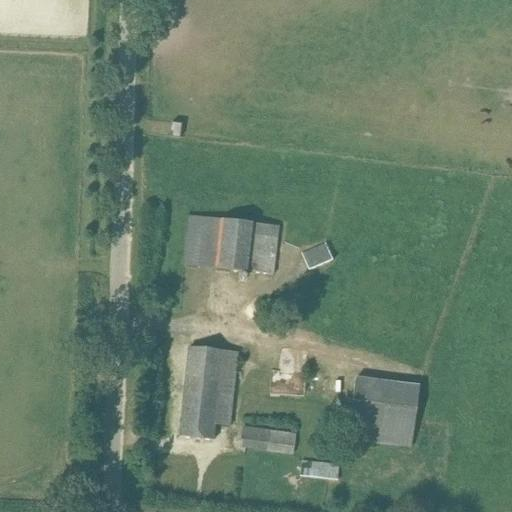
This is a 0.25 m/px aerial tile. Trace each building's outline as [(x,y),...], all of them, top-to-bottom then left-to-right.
[(171,123),(170,137),(180,139),(182,125),(171,123)] [(274,261),(278,227),(190,217),(190,218),(191,218),(191,217),(204,219),(202,236),(188,234),(184,266),(250,276),(250,274),(273,276),(274,261)] [(332,260),(325,243),(301,253),(309,270),(332,260)] [(237,353),(189,348),(179,438),(213,441),(216,421),(229,423),(237,353)] [(411,448),(419,388),(355,379),(347,439),(411,448)] [(312,397),(259,390),(256,414),(297,419),(295,435),(307,437),(312,397)] [(292,454),(295,434),(243,427),(240,447),(292,454)] [(300,477),(337,481),(339,467),(302,462),(300,477)]
